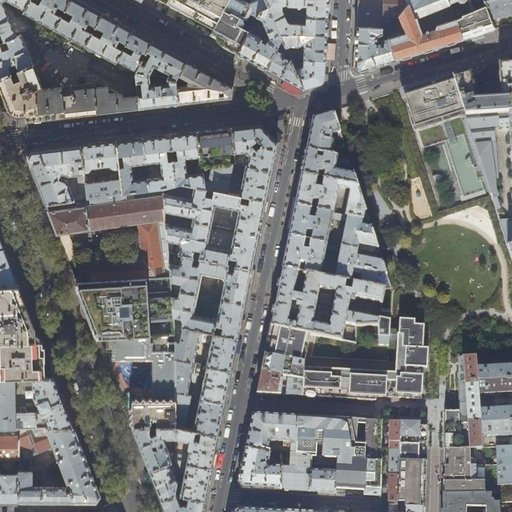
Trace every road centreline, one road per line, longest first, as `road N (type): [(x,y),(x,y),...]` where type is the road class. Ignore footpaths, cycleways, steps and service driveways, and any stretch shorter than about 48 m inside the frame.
road 1 (tertiary): [(0,162),(135,511)]
road 2 (residential): [(240,401),(298,104)]
road 3 (residential): [(0,138),(298,104)]
road 4 (residential): [(107,0),(298,104)]
road 5 (residential): [(338,92),(511,38)]
road 6 (residential): [(378,505),(220,497)]
road 7 (residential): [(377,410),(240,401)]
